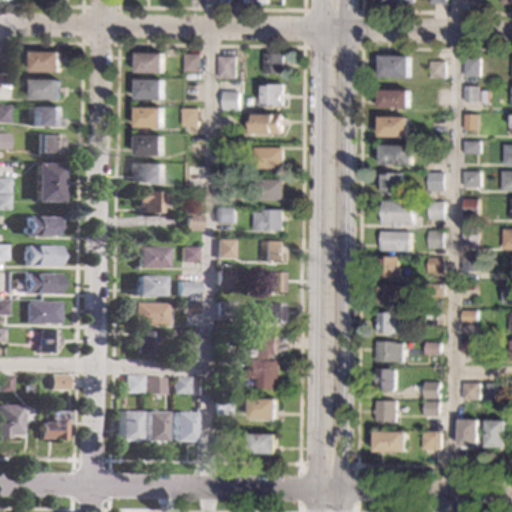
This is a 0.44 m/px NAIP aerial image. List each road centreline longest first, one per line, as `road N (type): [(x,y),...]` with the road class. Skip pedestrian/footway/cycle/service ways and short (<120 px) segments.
road 1 (residential): [(511,502),(0,488)]
road 2 (residential): [(91,511),(100,0)]
road 3 (residential): [(511,36),(0,27)]
road 4 (tertiary): [(320,0),(311,511)]
road 5 (tertiary): [(344,511),(348,0)]
